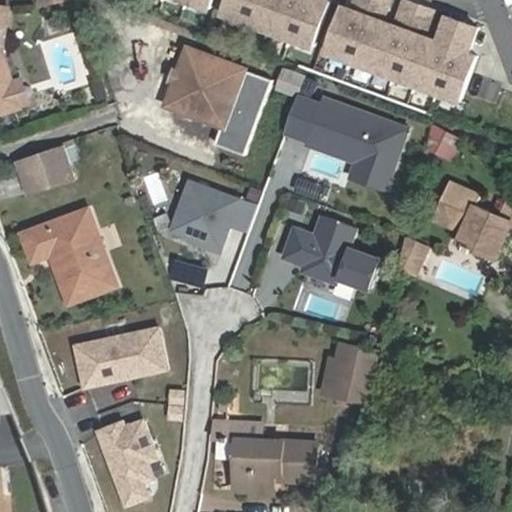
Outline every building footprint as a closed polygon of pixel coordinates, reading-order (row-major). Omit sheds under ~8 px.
[(188,0),(211,8),(214,0),(188,0)] [(230,0),(225,13),(315,46),(331,2),(327,0),(230,0)] [(390,0),(357,0),(353,10),(345,7),(329,52),(462,101),(478,56),(470,53),(479,27),(450,16),(441,42),(426,37),(436,11),(406,0),(397,26),(383,21),(390,0)] [(0,51),(7,10),(0,8),(0,114),(15,110),(9,85),(0,52),(0,51)] [(221,145),(252,157),(281,82),(248,70),(192,48),(184,68),(178,81),(168,103),(228,126),(221,145)] [(178,81),(184,68),(177,65),(171,79),(178,81)] [(320,76),(309,72),(300,95),(311,99),(320,76)] [(18,82),(9,85),(15,110),(25,107),(18,82)] [(300,95),(295,110),(306,114),(311,99),(300,95)] [(415,131),(331,99),(318,134),(366,152),(361,166),(355,180),(391,193),(415,131)] [(454,159),(462,134),(433,124),(425,149),(454,159)] [(366,152),(318,134),(312,148),(361,166),(366,152)] [(56,153),(12,165),(21,195),(65,183),(56,153)] [(259,205),(191,180),(174,227),(175,230),(222,248),(231,224),(249,231),(259,205)] [(483,193),(453,180),(434,222),(464,235),(462,241),(500,258),(511,230),(511,199),(510,198),(502,216),(479,205),(483,193)] [(45,259),(54,256),(71,306),(112,293),(86,216),(20,238),(30,264),(45,259)] [(361,230),(326,217),(319,236),(298,229),(288,258),(309,266),(313,274),(335,282),(343,278),(374,289),(384,259),(354,249),(361,230)] [(436,247),(413,237),(407,269),(424,276),(436,247)] [(71,306),(54,256),(45,259),(63,309),(71,306)] [(150,328),(69,345),(78,391),(159,373),(150,328)] [(340,359),(333,394),(372,403),(381,362),(383,352),(343,343),(340,359)] [(324,392),(333,394),(340,359),(332,357),(324,392)] [(238,421),(214,420),(213,436),(216,436),(236,438),(236,437),(237,437),(238,421)] [(132,422),(106,430),(117,464),(122,463),(125,472),(120,473),(130,505),(153,498),(148,483),(159,480),(154,463),(164,460),(152,421),(133,427),(132,422)] [(259,438),(260,422),(238,421),(237,437),(259,438)] [(236,438),(216,436),(215,457),(235,458),(236,438)] [(278,478),(319,481),(321,442),(259,438),(237,437),(236,437),(236,438),(235,458),(234,480),(272,482),(273,473),(279,473),(278,478)] [(272,482),(234,480),(233,488),(272,490),(272,482)]
